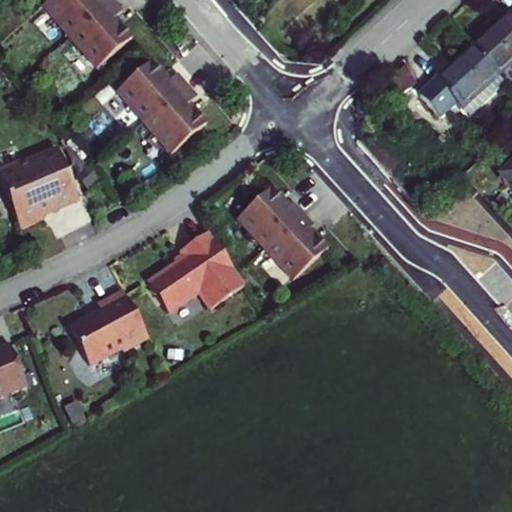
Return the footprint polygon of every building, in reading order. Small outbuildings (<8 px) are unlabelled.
[(134,0),(64,0),(110,54),(148,22),(140,12),(132,2),(134,0)] [(471,48),(495,74),(511,59),(511,17),(510,15),(499,25),(498,24),(490,30),(471,48)] [(210,86),(200,75),(191,64),(187,67),(180,59),(171,48),(133,81),(185,141),(223,108),(212,96),(206,90),(210,86)] [(447,73),(436,83),(456,105),(469,120),(506,86),(495,74),(471,48),(454,63),(445,71),(447,73)] [(456,105),(436,83),(419,98),(439,120),(456,105)] [(79,199),(58,146),(20,160),(19,158),(0,166),(0,179),(19,227),(44,217),(42,214),(52,210),(79,199)] [(511,167),(494,183),(511,201),(511,167)] [(313,221),(304,210),(294,199),(290,202),(282,194),(273,184),(235,217),(289,277),(327,243),(317,233),(310,224),(313,221)] [(169,308),(200,288),(211,306),(246,283),(210,228),(182,247),(187,254),(178,259),(149,278),(169,308)] [(149,334),(125,287),(99,300),(103,307),(94,311),(88,314),(87,312),(69,322),(89,360),(121,344),(127,345),(149,334)] [(0,342),(0,392),(28,381),(11,339),(0,342)] [(77,401),(66,406),(73,422),(85,417),(77,401)]
